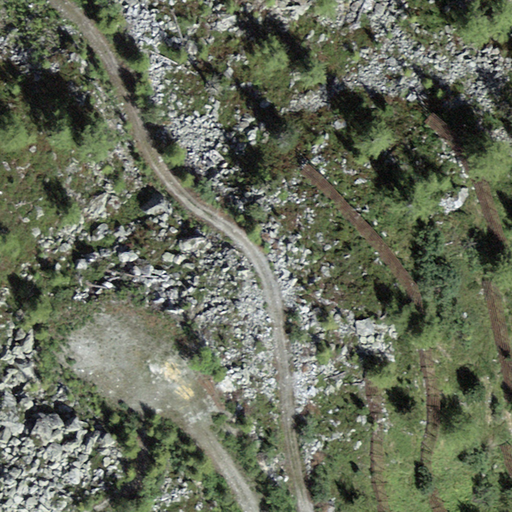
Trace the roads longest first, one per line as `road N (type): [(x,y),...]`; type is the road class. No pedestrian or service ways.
road 1 (track): [(55,0),(108,60),(144,146),(179,192),(265,265),(294,453),(313,511)]
road 2 (track): [(247,511),(174,406)]
